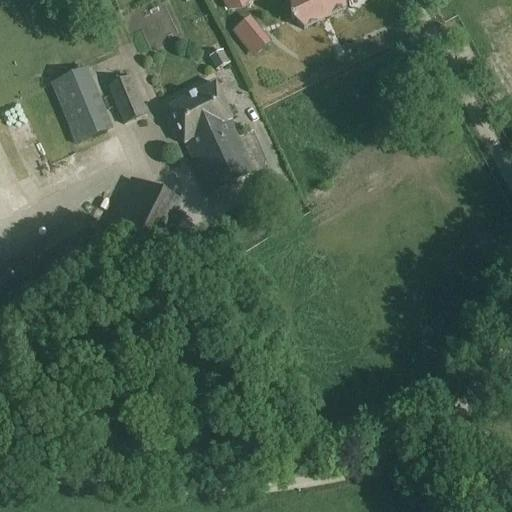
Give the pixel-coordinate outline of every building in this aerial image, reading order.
[(221,0),(228,11),(244,8),(249,3),(247,0),(221,0)] [(329,17),(330,18),(345,11),(343,0),(291,0),(289,1),(292,18),(290,19),(291,22),(293,24),(294,23),(304,31),(318,24),(318,22),(322,21),(326,19),(329,17)] [(236,33),(254,55),(260,53),(263,47),(269,42),(269,41),(267,43),(251,23),(252,21),(252,20),(245,26),(239,28),(236,33)] [(222,53),(210,59),(216,71),(229,65),(222,53)] [(87,72),(53,87),(81,150),(115,134),(87,72)] [(108,89),(124,125),(146,116),(130,79),(108,89)] [(215,85),(167,109),(184,146),(185,145),(209,197),(254,175),(230,122),(232,121),(215,85)] [(55,166),(71,162),(51,91),(37,95),(52,151),(51,151),(55,166)] [(55,170),(59,186),(69,184),(65,168),(55,170)] [(106,238),(152,261),(179,205),(134,183),(106,238)] [(0,317),(100,257),(79,222),(0,269),(0,317)]
